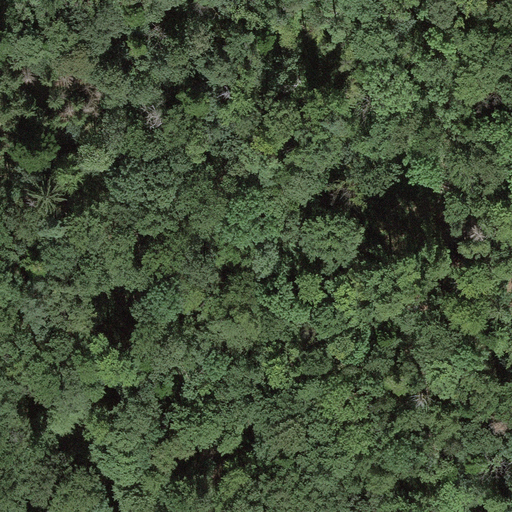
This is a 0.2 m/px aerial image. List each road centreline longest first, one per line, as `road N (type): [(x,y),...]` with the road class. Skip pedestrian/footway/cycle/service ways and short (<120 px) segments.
road 1 (track): [(174,511),(221,437),(295,364),(387,285),(490,215),(511,209)]
road 2 (track): [(265,0),(181,52),(76,136),(0,175)]
